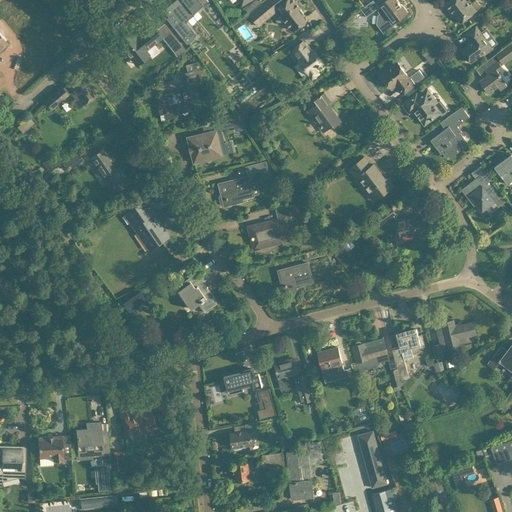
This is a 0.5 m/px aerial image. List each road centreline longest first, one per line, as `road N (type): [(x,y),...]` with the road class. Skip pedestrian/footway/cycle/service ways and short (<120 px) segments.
road 1 (unclassified): [(274,328),(82,44)]
road 2 (residential): [(274,328),(467,285)]
road 3 (residential): [(0,389),(192,351)]
road 4 (unclassified): [(211,511),(192,351)]
road 5 (unclassified): [(442,179),(358,65)]
